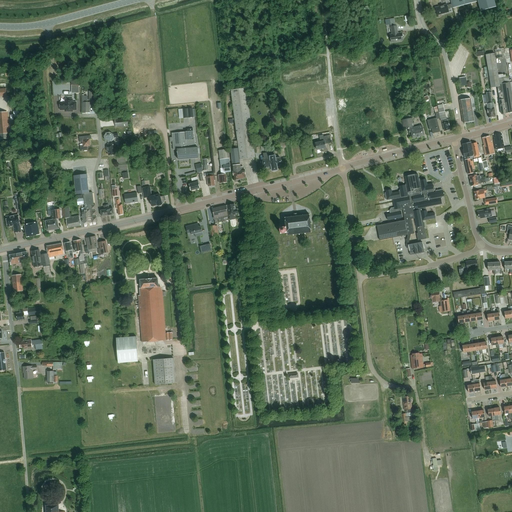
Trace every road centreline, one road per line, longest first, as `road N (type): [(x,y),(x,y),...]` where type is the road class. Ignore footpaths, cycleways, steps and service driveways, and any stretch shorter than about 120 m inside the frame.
road 1 (secondary): [(5,248),(342,168)]
road 2 (track): [(153,17),(170,211)]
road 3 (residential): [(461,136),(441,47),(422,26),(417,0)]
road 4 (residential): [(5,248),(18,386)]
road 5 (unclassified): [(0,26),(38,25),(134,0)]
road 6 (residential): [(481,243),(434,265),(358,278)]
road 7 (residential): [(358,278),(372,369),(403,388)]
